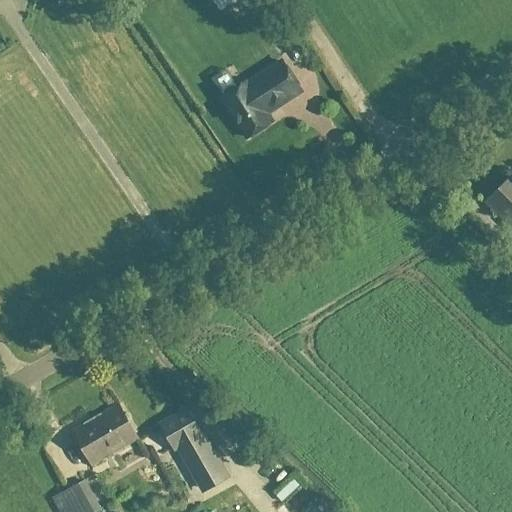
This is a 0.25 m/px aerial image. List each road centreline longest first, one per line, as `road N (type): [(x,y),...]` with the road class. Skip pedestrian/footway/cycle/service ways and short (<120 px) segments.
road 1 (tertiary): [(0,390),(511,98)]
road 2 (unknown): [(192,280),(66,99)]
